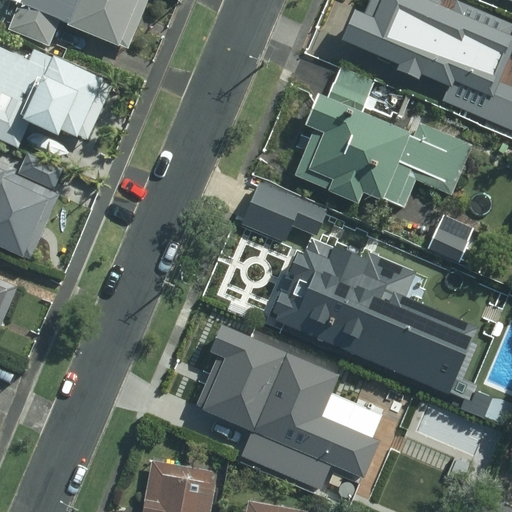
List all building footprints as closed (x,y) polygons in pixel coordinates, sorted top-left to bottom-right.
[(122,51),(142,0),(13,0),(13,1),(17,2),(8,22),(48,40),(56,21),(122,51)] [(471,14),(470,18),(425,0),(361,0),(357,11),(347,7),(335,36),(393,59),(390,68),(411,77),(413,72),(447,86),(450,78),(465,84),(472,67),(484,71),(497,40),(485,35),(490,22),(471,14)] [(0,39),(0,97),(17,106),(11,117),(48,134),(51,126),(72,136),(75,129),(83,133),(104,88),(95,83),(99,77),(46,54),(44,60),(0,39)] [(450,192),(469,144),(415,122),(409,137),(404,134),(405,131),(361,113),(374,81),(351,72),(345,88),(331,83),(325,98),(311,93),(298,124),(308,127),(290,172),(322,186),(321,190),(353,203),(358,191),(377,199),(378,196),(401,205),(413,177),(450,192)] [(511,130),(511,107),(486,97),(477,116),(511,130)] [(0,249),(27,262),(57,191),(0,163),(0,249)] [(324,211),(255,181),(238,222),(283,242),(290,224),(314,234),(324,211)] [(435,223),(424,248),(456,262),(464,241),(461,240),(464,235),(435,223)] [(271,313),(268,319),(461,397),(457,406),(482,416),(489,397),(473,390),(475,384),(460,378),(474,344),(464,340),(470,326),(401,298),(412,271),(362,250),(359,257),(326,244),(326,246),(306,238),(302,249),(298,247),(296,254),(289,251),(266,312),(271,313)] [(0,317),(14,286),(0,280),(0,317)] [(318,423),(337,378),(210,336),(199,363),(206,366),(193,398),(197,410),(253,435),(242,456),(322,495),(333,469),(362,476),(377,441),(318,423)] [(206,511),(212,484),(206,484),(209,470),(148,459),(138,511),(206,511)] [(305,511),(306,511),(246,500),(243,511),(305,511)]
